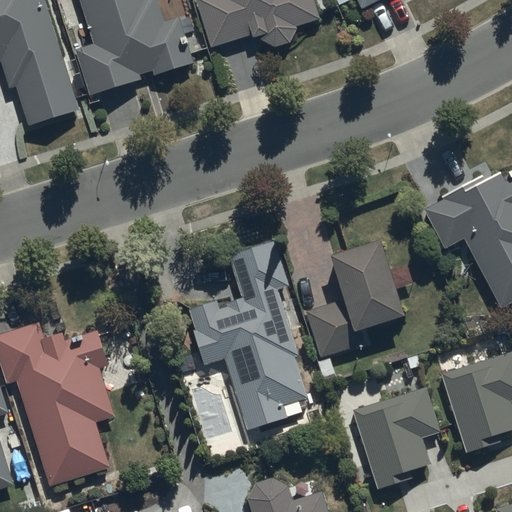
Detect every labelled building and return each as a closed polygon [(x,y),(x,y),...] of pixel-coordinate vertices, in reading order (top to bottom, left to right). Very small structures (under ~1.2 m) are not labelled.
[(31,129),(83,112),(45,0),(0,0),(0,60),(7,58),(31,129)] [(80,0),(95,44),(76,50),(90,95),(193,63),(179,17),(167,21),(160,0),(80,0)] [(196,0),(212,53),(319,22),(312,0),(196,0)] [(358,0),(364,9),(382,0),(358,0)] [(444,250),(467,239),(502,309),(511,303),(511,166),(424,210),(444,250)] [(407,321),(381,242),(333,257),(347,299),(304,313),(320,362),(368,347),(364,335),(407,321)] [(247,430),(314,409),(277,289),(289,285),(277,244),(232,257),(245,299),(194,314),(209,362),(225,357),(247,430)] [(42,324),(0,338),(51,486),(112,466),(98,424),(121,416),(92,331),(49,346),(42,324)] [(511,353),(443,376),(468,453),(511,439),(511,353)] [(0,489),(15,485),(0,439),(0,417),(9,414),(0,384),(0,489)] [(427,388),(354,411),(379,488),(434,471),(424,440),(442,434),(427,388)] [(327,511),(321,495),(292,502),(288,486),(273,479),(255,486),(249,500),(253,511),(327,511)]
